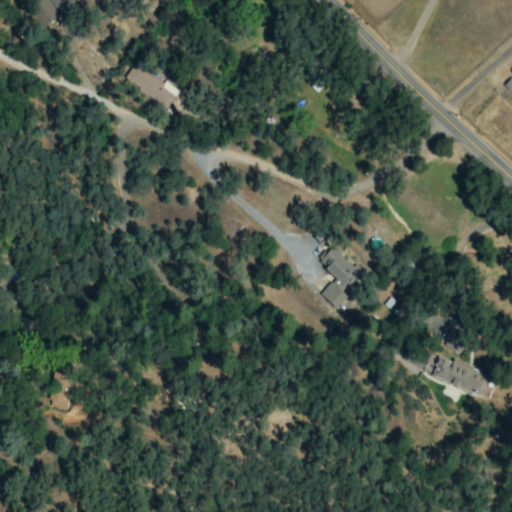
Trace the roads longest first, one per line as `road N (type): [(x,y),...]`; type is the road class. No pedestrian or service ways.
road 1 (residential): [(131,117),(119,135),(117,165),(124,231),(392,511)]
road 2 (residential): [(0,52),(131,117),(344,190),(364,189),(453,123)]
road 3 (secondary): [(330,0),(511,175)]
